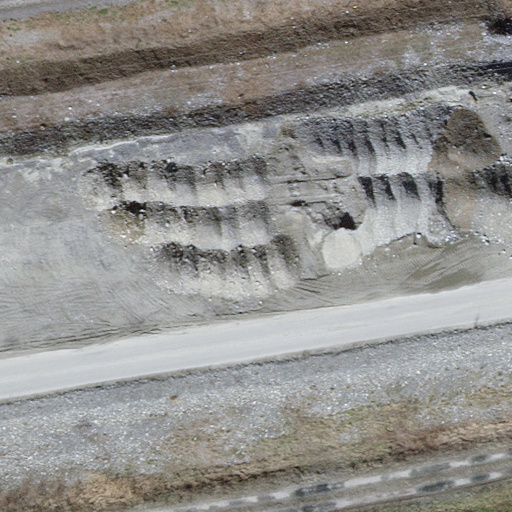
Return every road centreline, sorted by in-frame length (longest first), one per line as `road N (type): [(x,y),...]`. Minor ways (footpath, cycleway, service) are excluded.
road 1 (motorway): [(0,367),(511,292)]
road 2 (motorway): [(511,158),(0,230)]
